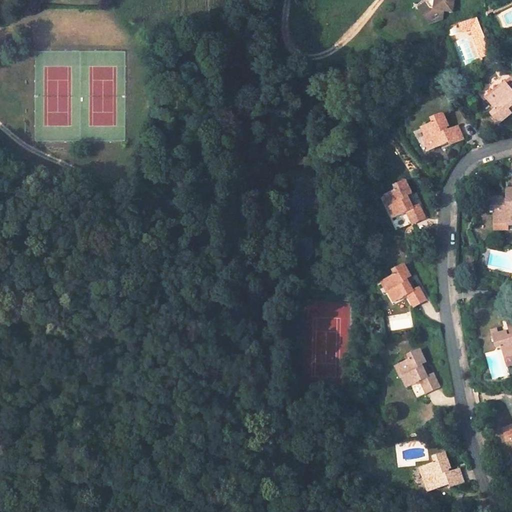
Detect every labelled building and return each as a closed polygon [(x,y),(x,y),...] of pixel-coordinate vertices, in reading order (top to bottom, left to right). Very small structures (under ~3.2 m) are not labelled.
[(422,0),(422,4),(425,7),(419,15),(428,28),(440,23),(442,14),(450,16),(452,0),(422,0)] [(488,56),(474,19),(457,26),(460,34),(468,31),(479,59),(488,56)] [(511,104),(511,105),(497,90),(489,98),(491,99),(482,108),(491,117),(487,121),(497,129),(506,120),(504,118),(507,116),(511,120),(511,104)] [(449,131),(446,128),(448,127),(441,115),(430,122),(433,126),(423,133),(429,144),(427,144),(433,154),(451,143),(453,146),(466,138),(458,125),(449,131)] [(412,211),(411,202),(416,201),(413,188),(400,190),(401,195),(389,197),(392,210),(389,210),(391,221),(406,218),(407,227),(422,225),(419,209),(412,211)] [(511,196),(506,197),(506,208),(503,208),(503,206),(489,206),(489,220),(494,220),(495,232),(508,231),(508,234),(511,233),(511,196)] [(415,283),(412,274),(417,273),(412,260),(400,265),(401,270),(390,274),(394,286),(392,287),(396,297),(410,291),(413,300),(427,295),(422,280),(415,283)] [(511,317),(505,319),(508,331),(504,332),(503,330),(491,333),(494,345),(499,344),(502,355),(511,352),(511,317)] [(425,369),(421,361),(425,359),(419,347),(408,353),(410,358),(399,363),(405,375),(403,377),(407,386),(422,379),(426,387),(438,380),(431,366),(425,369)] [(511,444),(511,423),(499,428),(504,441),(510,440),(511,444)] [(467,477),(464,462),(453,465),(452,461),(454,460),(451,447),(439,450),(440,454),(428,458),(431,469),(429,470),(431,480),(452,476),(453,480),(467,477)]
